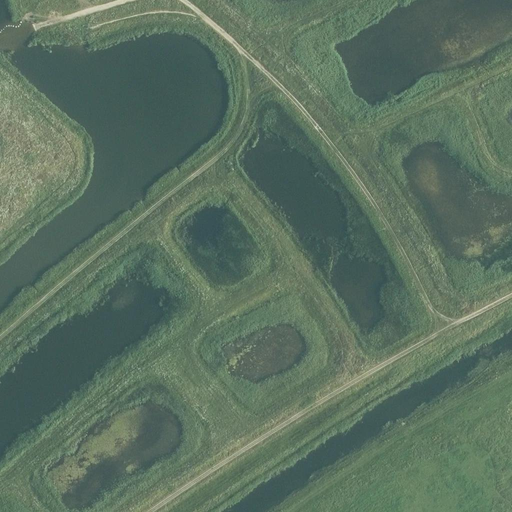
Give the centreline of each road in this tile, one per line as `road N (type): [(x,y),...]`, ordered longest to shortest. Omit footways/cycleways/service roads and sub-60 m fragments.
road 1 (track): [(238,47),(355,176),(442,331)]
road 2 (track): [(0,340),(221,154),(247,110)]
road 3 (track): [(442,331),(155,511)]
road 4 (track): [(333,148),(511,66)]
road 5 (track): [(0,40),(129,0)]
